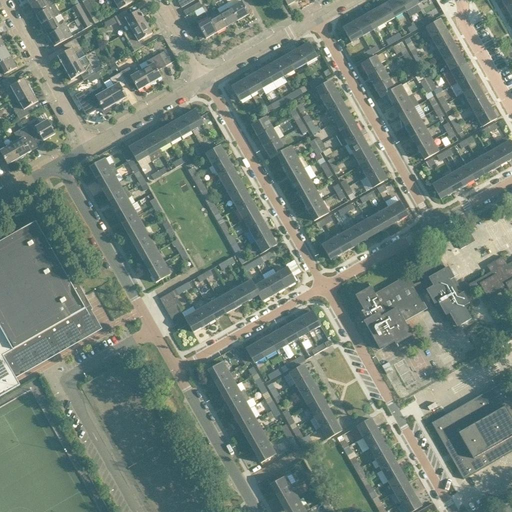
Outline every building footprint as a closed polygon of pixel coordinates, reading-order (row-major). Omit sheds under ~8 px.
[(36,15),(49,8),(55,4),(52,0),(38,0),(30,5),(36,15)] [(86,0),(83,2),(86,7),(89,13),(94,10),(88,0),(86,0)] [(132,3),(130,0),(114,0),(120,10),(132,3)] [(396,18),(407,12),(400,0),(393,0),(387,3),(396,18)] [(414,0),(400,0),(407,12),(418,5),(414,0)] [(511,0),(502,0),(507,8),(511,4),(511,0)] [(203,7),(202,6),(200,2),(184,11),(186,17),(203,7)] [(242,2),(231,8),(238,21),(249,15),(242,2)] [(228,27),(238,21),(231,8),(228,3),(218,9),(220,14),(228,27)] [(387,3),(376,10),(385,24),(396,18),(387,3)] [(55,4),(49,8),(36,15),(42,25),(61,15),(55,4)] [(77,17),(78,19),(85,15),(79,4),(74,7),(72,8),(75,13),(73,14),(75,18),(77,17)] [(94,10),(89,13),(92,19),(97,16),(94,10)] [(127,11),(126,10),(115,17),(119,23),(121,28),(125,34),(132,30),(146,22),(143,17),(144,17),(142,15),(139,11),(128,17),(125,12),(127,11)] [(374,30),(385,24),(376,10),(365,16),(374,30)] [(217,33),(228,27),(220,14),(210,20),(217,33)] [(67,25),(64,20),(61,15),(42,25),(42,26),(41,26),(44,33),(46,32),(48,36),(61,28),(67,25)] [(85,15),(78,19),(84,30),(91,26),(85,15)] [(425,19),(428,24),(434,20),(432,15),(425,19)] [(365,16),(354,22),(363,36),(374,30),(365,16)] [(111,19),(104,23),(107,28),(114,24),(111,19)] [(210,20),(202,24),(194,29),(200,41),(205,38),(206,39),(217,33),(210,20)] [(426,28),(432,39),(447,31),(441,20),(426,28)] [(421,21),(414,25),(417,30),(423,26),(421,21)] [(146,22),(125,34),(129,41),(135,52),(146,45),(144,46),(141,41),(153,34),(146,22)] [(354,22),(343,28),(352,43),(363,36),(354,22)] [(408,29),(411,34),(417,30),(414,25),(408,29)] [(64,34),(61,28),(48,36),(54,47),(73,36),(70,31),(64,34)] [(432,39),(439,50),(453,42),(447,31),(432,39)] [(89,33),(84,36),(87,42),(92,39),(89,33)] [(399,34),(392,38),(395,42),(401,39),(399,34)] [(389,46),(395,42),(392,38),(386,41),(389,46)] [(67,51),(58,57),(60,61),(60,62),(61,64),(64,69),(79,60),(86,56),(79,45),(76,39),(69,43),(66,45),(69,50),(67,51)] [(439,50),(445,61),(459,53),(453,42),(439,50)] [(298,50),(306,64),(317,58),(309,43),(298,50)] [(411,52),(416,49),(412,43),(407,45),(411,52)] [(377,46),(370,50),(373,55),(380,51),(377,46)] [(5,47),(0,49),(0,62),(11,57),(5,47)] [(404,47),(400,49),(403,56),(408,53),(404,47)] [(295,70),(306,64),(298,50),(287,56),(295,70)] [(367,59),(373,55),(370,50),(364,54),(367,59)] [(451,72),(466,64),(459,53),(445,61),(451,72)] [(142,70),(150,84),(162,78),(158,71),(161,69),(166,66),(159,54),(154,57),(146,62),(148,66),(142,70)] [(413,56),(417,63),(422,60),(418,54),(413,56)] [(79,60),(64,69),(71,80),(81,75),(82,74),(86,80),(93,76),(96,74),(93,70),(92,68),(89,63),(86,56),(79,60)] [(284,77),(295,70),(287,56),(276,62),(284,77)] [(0,63),(0,75),(1,77),(3,76),(6,75),(17,68),(11,57),(0,63)] [(368,76),(383,68),(381,65),(376,57),(371,60),(362,65),(368,76)] [(406,60),(410,67),(414,64),(411,58),(406,60)] [(425,66),(422,60),(417,63),(421,69),(425,66)] [(273,83),(284,77),(276,62),(265,69),(273,83)] [(414,64),(410,67),(413,73),(418,71),(414,64)] [(451,72),(458,83),(472,75),(466,64),(451,72)] [(131,66),(121,73),(127,83),(132,80),(139,91),(150,84),(142,70),(135,73),(131,66)] [(383,68),(368,76),(374,87),(389,79),(383,68)] [(262,89),(273,83),(265,69),(254,75),(262,89)] [(121,86),(127,83),(121,73),(110,79),(113,86),(108,89),(107,89),(116,105),(121,102),(121,101),(127,97),(121,86)] [(13,75),(2,81),(10,94),(14,92),(18,99),(31,91),(25,79),(17,83),(15,81),(17,80),(13,75)] [(262,89),(254,75),(243,81),(251,96),(257,92),(259,96),(264,93),(262,89)] [(458,83),(464,94),(478,86),(472,75),(458,83)] [(426,78),(425,79),(429,85),(433,83),(429,76),(426,78)] [(315,80),(318,85),(324,81),(322,77),(315,80)] [(381,98),(387,94),(395,90),(389,79),(374,87),(381,98)] [(420,82),(424,88),(429,85),(425,79),(420,82)] [(318,85),(315,80),(309,84),(311,89),(318,85)] [(240,102),(251,96),(243,81),(232,87),(240,102)] [(316,89),(322,100),(337,92),(331,81),(316,89)] [(433,83),(429,85),(432,92),(433,91),(437,89),(433,83)] [(83,92),(75,96),(87,116),(102,107),(103,110),(102,110),(102,111),(103,114),(105,115),(111,111),(112,109),(111,108),(116,105),(107,90),(107,89),(108,89),(105,85),(105,86),(93,92),(86,97),(83,92)] [(429,85),(424,88),(427,94),(431,92),(432,92),(429,85)] [(395,90),(387,94),(393,105),(407,97),(401,86),(395,90)] [(464,94),(470,105),(484,97),(478,86),(464,94)] [(300,89),(293,93),(296,97),(302,94),(300,89)] [(38,102),(31,91),(18,99),(21,105),(14,109),(20,120),(21,120),(32,113),(31,113),(30,114),(27,109),(38,102)] [(343,103),(337,92),(322,100),(329,111),(343,103)] [(287,96),(289,101),(296,97),(293,93),(287,96)] [(393,105),(400,116),(414,108),(407,97),(393,105)] [(443,97),(438,100),(442,106),(447,104),(443,97)] [(470,105),(476,116),(491,108),(484,97),(470,105)] [(271,105),(274,110),(281,106),(278,101),(271,105)] [(436,101),(431,104),(435,111),(440,108),(436,101)] [(335,122),(350,114),(343,103),(329,111),(335,122)] [(302,104),(297,107),(301,113),(305,110),(302,104)] [(446,113),(450,110),(447,104),(442,106),(446,113)] [(274,110),(271,105),(265,109),(268,114),(274,110)] [(293,117),(298,115),(294,108),(289,111),(293,117)] [(414,108),(400,116),(406,127),(420,119),(414,108)] [(443,114),(440,108),(435,111),(438,117),(443,114)] [(483,127),(488,124),(497,119),(491,108),(476,116),(483,127)] [(196,110),(185,117),(193,131),(204,125),(196,110)] [(257,120),(263,116),(260,111),(254,115),(257,120)] [(350,114),(335,122),(341,133),(356,125),(350,114)] [(298,115),(293,117),(299,128),(304,125),(298,115)] [(308,115),(303,118),(307,124),(312,121),(308,115)] [(182,137),(193,131),(185,117),(173,123),(182,137)] [(252,126),(258,137),(273,129),(266,118),(252,126)] [(426,130),(420,119),(406,127),(412,138),(426,130)] [(451,122),(455,128),(459,126),(456,119),(451,122)] [(39,133),(44,141),(55,134),(47,120),(41,124),(38,120),(25,127),(31,138),(39,133)] [(310,130),(315,128),(312,121),(307,124),(310,130)] [(182,137),(173,123),(162,129),(171,144),(182,137)] [(447,133),(452,130),(448,123),(443,126),(447,133)] [(490,133),(496,129),(494,124),(487,128),(490,133)] [(304,125),(299,128),(303,135),(308,132),(304,125)] [(341,133),(348,144),(362,136),(356,125),(341,133)] [(459,126),(455,128),(458,135),(463,132),(459,126)] [(31,138),(25,127),(14,134),(17,140),(12,144),(20,158),(31,152),(25,141),(31,138)] [(490,133),(487,128),(481,132),(484,136),(490,133)] [(162,129),(151,136),(160,150),(171,144),(162,129)] [(258,137),(265,148),(279,140),(273,129),(258,137)] [(412,138),(418,149),(432,141),(426,130),(412,138)] [(452,130),(447,133),(451,139),(456,136),(452,130)] [(149,156),(160,150),(151,136),(140,142),(149,156)] [(354,155),(368,147),(362,136),(348,144),(354,155)] [(317,147),(319,146),(322,145),(317,137),(315,138),(312,140),(317,147)] [(472,137),(465,140),(468,145),(475,141),(472,137)] [(271,159),(277,156),(285,151),(279,140),(265,148),(271,159)] [(317,147),(312,140),(308,143),(312,150),(317,147)] [(468,145),(465,140),(459,144),(462,149),(468,145)] [(8,165),(20,158),(12,144),(5,148),(1,141),(0,141),(0,154),(2,154),(8,165)] [(439,152),(432,141),(418,149),(424,160),(439,152)] [(499,148),(507,162),(511,159),(511,145),(510,141),(499,148)] [(138,162),(149,156),(140,142),(129,148),(138,162)] [(208,144),(202,147),(205,152),(211,148),(208,144)] [(325,151),(322,145),(319,146),(317,147),(320,153),(323,152),(325,151)] [(496,168),(507,162),(499,148),(493,151),(490,145),(484,148),(488,154),(496,168)] [(206,155),(212,166),(227,157),(221,146),(206,155)] [(198,156),(205,152),(202,147),(195,151),(198,156)] [(312,150),(315,156),(320,153),(317,147),(312,150)] [(354,155),(360,166),(375,158),(368,147),(354,155)] [(127,162),(128,162),(132,159),(126,148),(120,151),(127,162)] [(277,156),(283,167),(297,159),(291,148),(285,151),(277,156)] [(450,149),(444,153),(446,158),(453,154),(450,149)] [(446,158),(444,153),(437,156),(440,161),(446,158)] [(485,175),(496,168),(488,154),(477,160),(485,175)] [(186,156),(180,160),(183,164),(189,161),(186,156)] [(233,168),(227,157),(212,166),(218,177),(233,168)] [(366,177),(381,169),(375,158),(360,166),(366,177)] [(105,159),(90,168),(91,169),(91,168),(95,175),(94,176),(96,180),(116,169),(113,164),(109,166),(105,159)] [(297,159),(283,167),(290,178),(303,170),(297,159)] [(328,161),(332,168),(337,165),(333,159),(328,161)] [(433,159),(426,163),(429,168),(435,164),(433,159)] [(176,168),(183,164),(180,160),(173,163),(176,168)] [(474,181),(485,175),(477,160),(466,167),(474,181)] [(321,166),(324,172),(329,169),(325,163),(321,166)] [(135,165),(130,167),(134,174),(139,171),(135,165)] [(340,171),(337,165),(332,168),(335,174),(340,171)] [(463,187),(474,181),(466,167),(455,173),(463,187)] [(164,168),(158,172),(161,177),(167,173),(164,168)] [(189,171),(192,177),(197,174),(193,168),(189,171)] [(218,177),(225,188),(239,179),(233,168),(218,177)] [(116,169),(96,180),(98,184),(100,184),(104,191),(119,183),(115,177),(119,174),(116,169)] [(329,169),(324,172),(328,178),(333,176),(329,169)] [(373,188),(379,185),(387,180),(381,169),(366,177),(373,188)] [(290,178),(296,189),(310,181),(303,170),(290,178)] [(158,172),(151,176),(154,181),(161,177),(158,172)] [(452,194),(463,187),(455,173),(444,179),(452,194)] [(142,176),(137,179),(141,185),(146,182),(142,176)] [(200,179),(195,182),(198,188),(203,185),(200,179)] [(225,188),(231,199),(246,190),(239,179),(225,188)] [(441,200),(452,194),(444,179),(433,185),(441,200)] [(341,183),(344,190),(349,187),(345,180),(341,183)] [(296,189),(302,200),(316,192),(310,181),(296,189)] [(144,192),(149,189),(146,182),(141,185),(144,192)] [(104,191),(108,198),(107,199),(109,203),(130,192),(127,187),(123,190),(119,183),(104,191)] [(207,192),(203,185),(198,188),(202,195),(207,192)] [(337,194),(342,191),(338,185),(333,187),(337,194)] [(387,190),(384,185),(377,189),(380,194),(387,190)] [(353,193),(349,187),(344,190),(348,196),(353,193)] [(252,201),(246,190),(231,199),(237,210),(252,201)] [(345,198),(342,191),(337,194),(341,200),(345,198)] [(130,192),(109,203),(111,207),(113,207),(117,214),(132,206),(128,199),(132,196),(130,192)] [(302,200),(308,211),(322,203),(316,192),(302,200)] [(367,195),(369,200),(376,196),(373,192),(367,195)] [(363,204),(369,200),(367,195),(360,199),(363,204)] [(150,202),(154,208),(159,205),(155,199),(150,202)] [(212,201),(207,204),(211,210),(216,207),(212,201)] [(237,210),(243,221),(258,212),(252,201),(237,210)] [(389,208),(397,223),(408,216),(400,202),(389,208)] [(322,203),(308,211),(314,222),(328,214),(322,203)] [(351,204),(345,208),(347,213),(354,209),(351,204)] [(162,212),(159,205),(154,208),(157,215),(162,212)] [(132,206),(117,214),(121,221),(120,222),(122,226),(138,217),(132,206)] [(219,213),(216,207),(211,210),(214,216),(219,213)] [(341,216),(347,213),(345,208),(338,212),(341,216)] [(386,229),(397,223),(389,208),(378,214),(386,229)] [(264,223),(258,212),(243,221),(250,232),(264,223)] [(375,235),(386,229),(378,214),(366,221),(375,235)] [(138,217),(122,226),(124,230),(126,229),(130,237),(145,229),(138,217)] [(329,217),(323,220),(325,225),(332,221),(329,217)] [(0,397),(20,386),(15,377),(97,331),(86,311),(89,309),(90,310),(91,309),(89,307),(88,305),(83,297),(84,297),(83,295),(82,295),(76,285),(77,285),(76,283),(75,283),(72,278),(69,280),(65,273),(64,271),(58,261),(57,259),(51,249),(50,247),(44,237),(45,237),(43,235),(37,224),(36,222),(34,219),(20,227),(20,226),(18,228),(18,229),(19,228),(20,232),(0,243),(0,397)] [(319,229),(325,225),(323,220),(316,224),(319,229)] [(355,227),(364,241),(375,235),(366,221),(355,227)] [(167,231),(172,228),(168,222),(163,225),(167,231)] [(220,225),(223,232),(228,229),(224,223),(220,225)] [(250,232),(256,243),(271,234),(264,223),(250,232)] [(344,233),(353,248),(364,241),(355,227),(344,233)] [(175,235),(172,228),(167,231),(171,238),(175,235)] [(151,240),(145,229),(130,237),(134,244),(133,245),(135,249),(151,240)] [(232,236),(228,229),(223,232),(227,238),(232,236)] [(342,254),(353,248),(344,233),(333,239),(342,254)] [(277,245),(271,234),(256,243),(262,254),(268,250),(277,245)] [(331,260),(342,254),(333,239),(332,240),(330,236),(326,238),(329,242),(322,246),(331,260)] [(461,249),(466,246),(461,238),(456,241),(461,249)] [(181,245),(178,239),(173,242),(172,243),(174,247),(176,248),(181,245)] [(158,252),(151,240),(135,249),(137,253),(139,252),(143,260),(158,252)] [(176,248),(180,254),(185,251),(181,245),(176,248)] [(237,245),(232,247),(233,248),(236,254),(241,251),(240,249),(237,245)] [(185,251),(180,254),(184,261),(188,258),(185,251)] [(247,262),(241,251),(236,254),(242,265),(247,262)] [(272,251),(266,255),(268,260),(275,256),(272,251)] [(158,252),(143,260),(147,267),(146,268),(148,272),(164,263),(158,252)] [(427,309),(420,296),(427,292),(436,306),(437,306),(445,319),(447,317),(447,318),(449,317),(456,330),(462,326),(462,325),(472,319),(464,306),(470,304),(464,294),(461,289),(456,292),(454,289),(456,287),(454,283),(452,284),(449,281),(454,278),(448,267),(445,269),(437,254),(436,255),(437,256),(430,260),(429,259),(418,265),(424,281),(414,285),(408,276),(375,295),(369,285),(371,289),(357,297),(365,310),(361,312),(362,313),(362,312),(367,320),(362,323),(362,324),(365,322),(381,349),(394,342),(398,348),(398,347),(397,344),(410,336),(400,318),(402,316),(405,322),(427,309)] [(491,272),(461,289),(464,294),(480,284),(482,289),(483,288),(489,299),(503,291),(502,289),(503,288),(503,287),(506,285),(508,288),(509,288),(511,294),(511,262),(507,265),(503,257),(487,266),(488,269),(489,268),(491,272)] [(226,262),(228,267),(235,263),(232,258),(226,262)] [(264,262),(261,258),(254,262),(257,266),(264,262)] [(156,282),(156,283),(171,274),(167,268),(173,264),(171,260),(164,263),(148,272),(150,276),(152,275),(156,282)] [(219,265),(222,270),(228,267),(226,262),(219,265)] [(251,270),(255,267),(256,267),(257,266),(254,262),(248,265),(251,270)] [(285,289),(296,282),(293,277),(288,268),(279,273),(276,274),(285,289)] [(204,274),(207,279),(213,275),(210,270),(204,274)] [(100,272),(81,279),(85,290),(104,283),(100,272)] [(204,274),(200,276),(197,278),(200,283),(207,279),(204,274)] [(276,274),(265,281),(274,295),(285,289),(276,274)] [(262,301),(274,295),(265,281),(264,278),(259,280),(261,283),(254,287),(259,295),(262,301)] [(251,280),(240,287),(248,301),(259,295),(254,287),(252,283),(251,280)] [(191,288),(188,283),(182,287),(185,291),(191,288)] [(185,291),(182,287),(175,290),(178,295),(185,291)] [(240,287),(229,293),(237,307),(248,301),(240,287)] [(174,298),(173,298),(171,293),(160,299),(163,305),(174,298)] [(226,314),(237,307),(229,293),(218,300),(226,314)] [(177,304),(174,299),(174,298),(163,305),(166,310),(177,304)] [(215,320),(226,314),(218,300),(207,306),(215,320)] [(169,315),(180,309),(177,304),(166,310),(169,315)] [(204,326),(215,320),(207,306),(196,312),(204,326)] [(180,310),(180,309),(169,315),(172,320),(183,314),(180,310)] [(185,319),(186,319),(189,325),(193,333),(204,326),(196,312),(185,319)] [(313,312),(302,318),(310,333),(321,326),(313,312)] [(186,319),(185,319),(183,314),(172,320),(175,325),(186,319)] [(299,339),(310,333),(302,318),(291,324),(299,339)] [(178,331),(189,325),(186,319),(175,325),(178,331)] [(291,324),(280,331),(288,345),(299,339),(291,324)] [(277,351),(288,345),(280,331),(268,337),(277,351)] [(268,337),(257,343),(266,357),(277,351),(268,337)] [(324,344),(327,349),(332,346),(329,341),(324,344)] [(255,364),(266,357),(257,343),(246,349),(255,364)] [(318,347),(321,352),(327,349),(324,344),(318,347)] [(312,351),(314,356),(321,352),(318,347),(312,351)] [(251,363),(249,360),(244,351),(239,354),(245,366),(251,363)] [(296,360),(299,365),(305,361),(303,356),(296,360)] [(293,368),(299,365),(296,360),(290,363),(293,368)] [(209,372),(213,379),(212,379),(214,383),(230,374),(223,363),(208,371),(209,372)] [(292,379),(296,385),(310,376),(304,365),(289,374),(284,377),(287,382),(292,379)] [(248,370),(252,377),(257,374),(253,367),(248,370)] [(281,368),(274,372),(277,377),(284,373),(281,368)] [(236,386),(233,379),(237,377),(234,372),(230,374),(214,383),(216,388),(218,387),(222,394),(236,386)] [(271,381),(277,377),(274,372),(268,376),(271,381)] [(296,385),(302,396),(316,387),(310,376),(296,385)] [(255,382),(259,388),(264,386),(260,379),(255,382)] [(469,405),(468,403),(467,404),(460,408),(460,407),(459,408),(460,408),(453,412),(452,412),(452,413),(449,414),(448,414),(448,415),(441,419),(440,419),(433,423),(432,423),(464,480),(511,452),(511,401),(502,384),(502,383),(501,384),(501,385),(491,390),(490,390),(490,391),(483,395),(483,394),(482,395),(476,399),(475,399),(476,401),(469,405)] [(240,392),(236,386),(222,394),(226,402),(225,402),(227,406),(247,395),(244,390),(240,392)] [(267,392),(264,386),(259,388),(262,395),(267,392)] [(323,398),(316,387),(302,396),(308,407),(323,398)] [(282,401),(278,394),(273,396),(277,404),(282,401)] [(246,402),(250,400),(247,395),(227,406),(229,411),(231,410),(235,417),(250,409),(246,402)] [(308,407),(314,417),(329,409),(323,398),(308,407)] [(272,411),(277,408),(273,402),(268,405),(272,411)] [(280,415),(277,408),(272,411),(275,418),(280,415)] [(256,420),(250,409),(235,417),(239,425),(238,426),(240,429),(256,420)] [(314,417),(321,428),(335,420),(329,409),(314,417)] [(283,413),(286,419),(291,417),(287,410),(283,413)] [(295,423),(291,417),(286,419),(290,426),(295,423)] [(362,436),(363,438),(378,430),(371,419),(357,427),(362,436)] [(263,432),(256,420),(240,429),(242,433),(244,433),(248,440),(263,432)] [(342,431),(335,420),(321,428),(327,440),(342,431)] [(285,434),(290,432),(286,425),(281,428),(285,434)] [(293,430),(299,441),(303,438),(297,428),(293,430)] [(319,438),(320,441),(324,439),(320,430),(308,435),(310,438),(314,436),(315,439),(319,438)] [(384,441),(378,430),(363,438),(369,449),(384,441)] [(269,443),(263,432),(248,440),(252,447),(251,448),(253,453),(269,443)] [(293,438),(290,432),(285,434),(288,440),(293,438)] [(303,438),(299,441),(302,448),(305,452),(310,449),(307,445),(303,438)] [(345,440),(340,443),(344,449),(349,447),(345,440)] [(390,452),(384,441),(369,449),(376,460),(390,452)] [(276,455),(269,443),(253,453),(255,456),(257,456),(261,463),(276,455)] [(352,453),(349,447),(344,449),(347,456),(352,453)] [(396,463),(390,452),(376,460),(382,471),(396,463)] [(299,462),(308,479),(313,477),(304,460),(299,462)] [(357,462),(353,465),(356,471),(361,468),(357,462)] [(382,471),(388,482),(403,474),(396,463),(382,471)] [(361,468),(356,471),(360,478),(365,475),(361,468)] [(409,485),(403,474),(388,482),(395,493),(409,485)] [(274,494),(277,498),(293,488),(286,477),(271,485),(271,486),(272,486),(276,493),(274,494)] [(317,483),(313,477),(308,479),(312,486),(317,483)] [(370,484),(365,487),(369,493),(374,490),(370,484)] [(415,496),(409,485),(395,493),(401,504),(415,496)] [(299,500),(293,488),(277,498),(279,502),(280,501),(284,508),(299,500)] [(321,502),(326,500),(323,493),(320,488),(315,491),(318,496),(320,500),(321,502)] [(372,500),(377,497),(374,490),(369,493),(372,500)] [(412,511),(422,507),(415,496),(401,504),(405,511),(412,511)] [(304,511),(306,511),(310,509),(307,504),(303,506),(299,500),(284,508),(286,511),(304,511)] [(325,509),(330,506),(326,500),(321,502),(325,509)]
